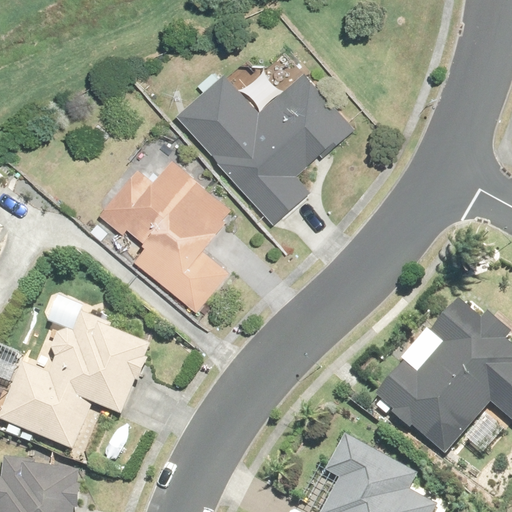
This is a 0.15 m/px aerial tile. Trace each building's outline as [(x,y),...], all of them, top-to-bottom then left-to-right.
[(363,133),(314,74),(263,116),(231,77),(182,118),(273,227),(313,194),(303,182),(363,133)] [(237,214),(177,163),(158,185),(142,171),(104,215),(127,235),(132,230),(153,248),(141,263),(201,313),(233,274),(206,251),(237,214)] [(382,397),(398,411),(395,415),(420,436),(423,431),(451,455),(493,405),(511,421),(511,339),(510,338),(511,335),(511,334),(489,315),(484,321),(462,302),(382,397)] [(79,331),(73,329),(70,329),(67,329),(64,330),(62,332),(59,333),(58,336),(56,338),(55,341),(54,344),(54,347),(54,349),(55,352),(56,355),(58,357),(60,359),(53,375),(28,365),(4,422),(75,451),(95,404),(124,417),(153,347),(85,318),(79,331)] [(423,480),(349,439),(329,474),(341,480),(323,511),(438,511),(442,507),(416,493),(423,480)] [(77,511),(79,468),(4,465),(3,482),(0,482),(0,511),(77,511)]
